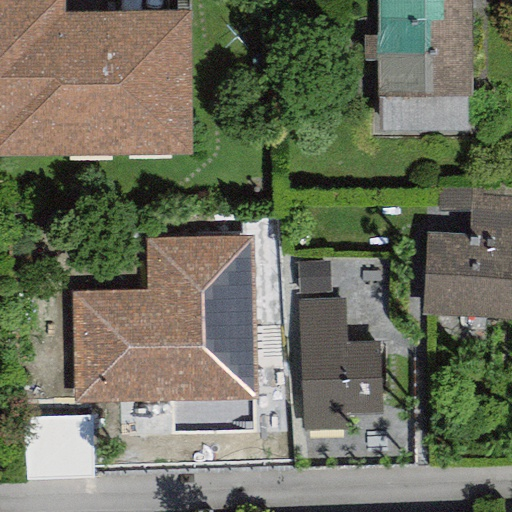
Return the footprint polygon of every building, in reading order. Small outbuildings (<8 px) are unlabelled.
[(205,0),(0,0),(0,153),(206,152),(205,0)] [(469,0),(377,0),(378,36),(363,36),(364,61),(378,61),(378,134),(470,133),(469,0)] [(482,189),(441,188),(439,234),(425,233),(421,316),(511,319),(511,196),(481,196),(482,189)] [(248,241),(149,244),(150,278),(131,278),(131,295),(77,296),(80,399),(253,393),(248,241)] [(359,293),(358,337),(379,338),(381,257),(306,255),(305,292),(359,293)] [(345,299),(297,301),(303,431),(353,429),(352,414),(381,412),(378,341),(347,343),(345,299)]
